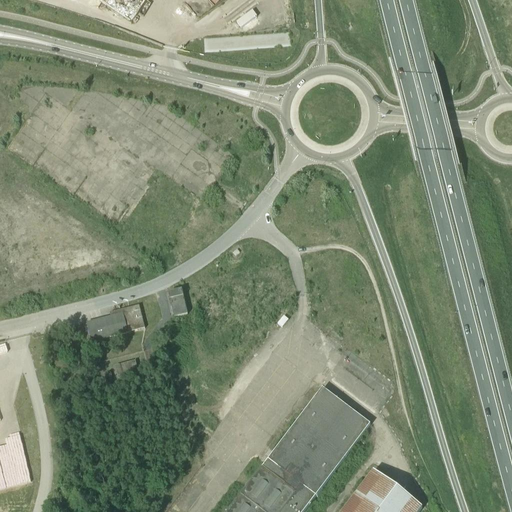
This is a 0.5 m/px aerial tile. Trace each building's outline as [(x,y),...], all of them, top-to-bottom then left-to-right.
[(236,23),(241,29),(257,17),(252,11),(236,23)] [(0,307),(55,296),(51,277),(12,285),(0,228),(0,307)] [(174,319),(187,315),(182,292),(169,295),(174,319)] [(139,307),(117,312),(110,314),(111,319),(87,325),(91,343),(145,329),(139,307)] [(138,374),(135,363),(116,368),(119,379),(138,374)] [(419,511),(422,509),(402,494),(406,489),(398,483),(394,488),(374,473),(344,511),(305,511),(370,426),(322,390),(229,511),(419,511)] [(0,492),(33,485),(26,455),(0,460),(0,492)]
